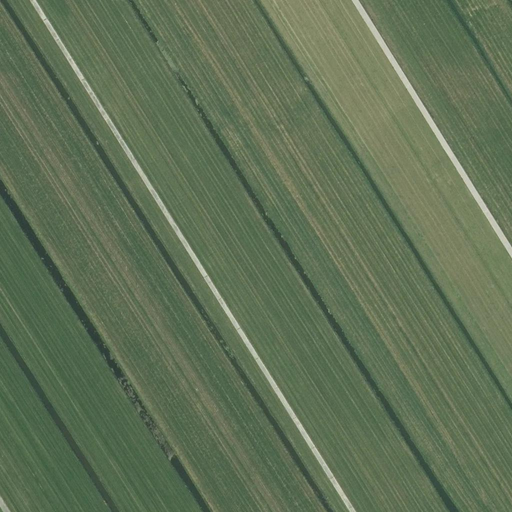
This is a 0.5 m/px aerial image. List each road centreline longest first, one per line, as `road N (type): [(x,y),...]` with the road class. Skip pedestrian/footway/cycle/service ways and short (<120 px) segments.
road 1 (track): [(31,0),(351,511)]
road 2 (track): [(511,255),(353,0)]
